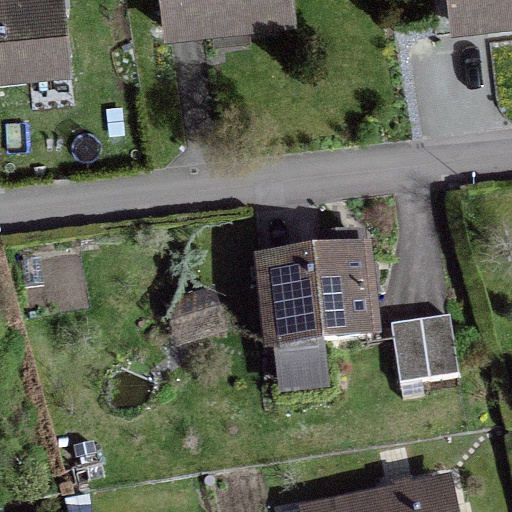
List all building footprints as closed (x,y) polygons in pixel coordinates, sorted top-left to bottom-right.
[(0,0),(0,73),(69,66),(62,0),(0,0)] [(162,0),(166,29),(293,15),(291,0),(162,0)] [(511,0),(448,0),(451,23),(511,15),(511,0)] [(263,270),(272,347),(370,336),(362,259),(348,260),(346,243),(326,245),(328,263),(263,270)] [(168,308),(180,342),(223,328),(211,294),(168,308)] [(391,327),(400,386),(458,378),(449,319),(391,327)] [(107,449),(63,453),(66,480),(110,476),(107,449)] [(334,511),(451,511),(446,488),(334,511)]
